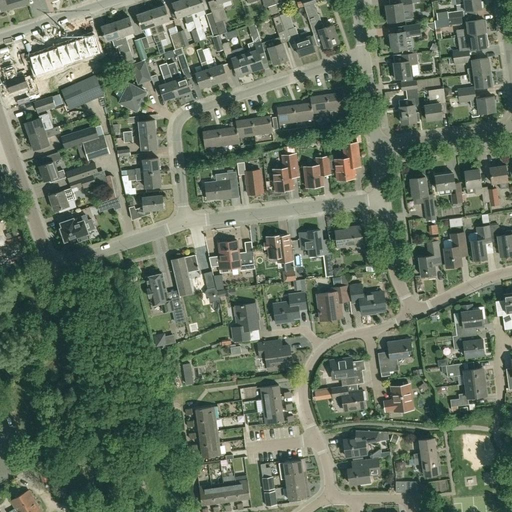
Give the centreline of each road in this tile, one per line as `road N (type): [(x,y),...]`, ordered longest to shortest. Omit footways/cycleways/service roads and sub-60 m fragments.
road 1 (residential): [(185,222),(181,120),(363,55)]
road 2 (tertiary): [(131,511),(47,270)]
road 3 (residential): [(185,222),(383,199)]
road 4 (tertiary): [(47,270),(0,122)]
road 5 (residential): [(47,270),(185,222)]
road 6 (residential): [(376,145),(511,124)]
road 7 (residential): [(0,38),(118,0)]
